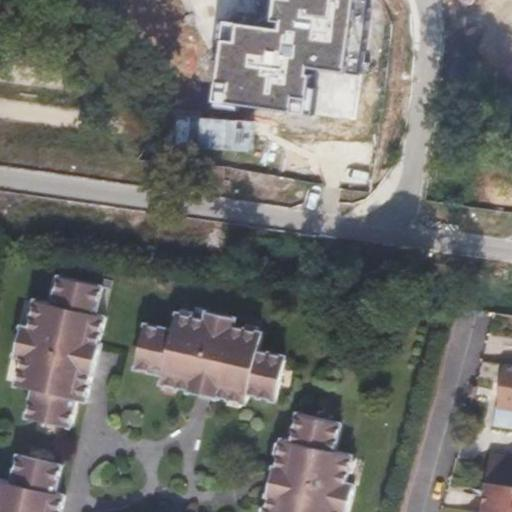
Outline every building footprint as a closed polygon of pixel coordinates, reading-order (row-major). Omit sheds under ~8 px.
[(381,0),(278,0),(275,28),(225,22),(215,114),(322,125),(326,83),(372,88),(381,0)] [(0,201),(0,231),(59,235),(61,204),(0,201)] [(29,394),(22,422),(66,432),(73,405),(82,407),(101,322),(92,320),(98,293),(55,283),(49,310),(32,306),(25,335),(17,333),(11,363),(18,364),(12,390),(29,394)] [(271,404),(281,360),(252,353),(256,337),(228,331),(230,322),(200,315),(198,324),(170,317),(166,334),(140,327),(129,371),(155,377),(153,388),(239,408),(242,397),(271,404)] [(329,457),(336,429),(293,418),(286,447),(276,444),(259,511),(333,511),(346,461),(329,457)] [(57,468),(13,458),(6,486),(0,484),(0,511),(55,511),(59,498),(50,496),(57,468)] [(461,507),(496,511),(499,490),(463,486),(461,507)]
